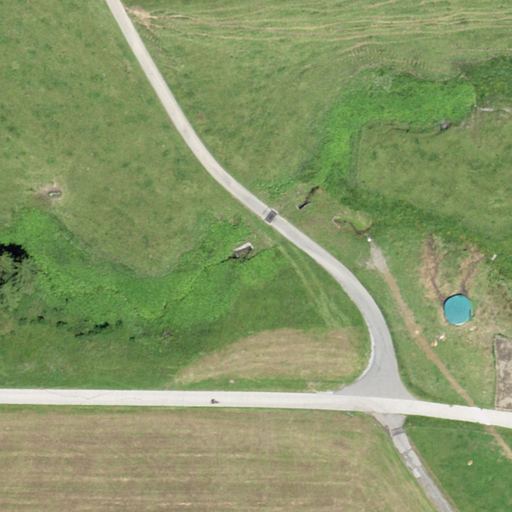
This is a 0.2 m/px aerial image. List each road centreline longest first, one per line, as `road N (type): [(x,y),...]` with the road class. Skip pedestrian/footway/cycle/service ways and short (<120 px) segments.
road 1 (unclassified): [(123,0),(198,141),(241,190),(359,284),(387,337),(388,405)]
road 2 (unclassified): [(0,399),(388,405)]
road 3 (unclassified): [(388,405),(511,423)]
road 4 (track): [(388,405),(450,511)]
